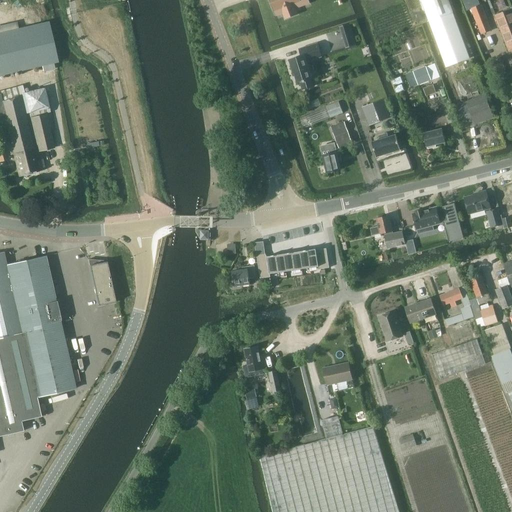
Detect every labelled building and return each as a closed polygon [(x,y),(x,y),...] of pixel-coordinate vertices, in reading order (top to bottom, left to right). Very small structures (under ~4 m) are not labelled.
[(269,0),(276,17),(283,15),(285,20),(299,15),(297,10),(310,4),(308,0),(269,0)] [(448,0),(421,0),(429,22),(453,13),(448,0)] [(471,8),(477,23),(481,35),(492,30),(488,19),(482,4),(471,8)] [(510,54),(511,53),(511,8),(495,16),(510,54)] [(453,13),(429,22),(446,67),(470,58),(453,13)] [(0,74),(42,65),(43,71),(55,68),(54,63),(58,61),(49,22),(19,29),(17,23),(0,26),(0,74)] [(339,26),(341,33),(352,30),(350,23),(339,26)] [(312,78),(307,61),(315,59),(314,55),(321,53),(318,43),(299,49),(301,56),(289,59),(294,74),(295,74),(298,83),(300,82),(303,90),(314,86),(311,79),(312,78)] [(410,88),(432,80),(426,66),(405,74),(410,88)] [(427,96),(437,92),(434,85),(424,88),(427,96)] [(464,128),(494,117),(485,94),(455,106),(464,128)] [(0,161),(9,159),(8,155),(14,154),(19,176),(45,169),(43,162),(42,159),(37,160),(27,118),(21,96),(0,102),(5,118),(1,119),(3,124),(6,123),(10,141),(5,142),(2,129),(0,129),(0,161)] [(363,107),(370,125),(392,117),(385,99),(363,107)] [(339,101),(300,117),(304,128),(343,113),(339,101)] [(344,121),(330,126),(339,149),(353,144),(344,121)] [(428,149),(437,147),(436,144),(445,142),(442,128),(424,132),(428,149)] [(388,137),(387,133),(379,136),(381,139),(372,142),(377,157),(386,154),(392,153),(392,152),(401,149),(397,135),(388,137)] [(327,173),(341,169),(337,151),(323,155),(327,173)] [(511,207),(511,195),(509,185),(509,186),(498,189),(501,201),(497,202),(499,208),(501,219),(508,217),(506,209),(511,207)] [(469,214),(491,209),(486,191),(479,193),(479,194),(465,197),(469,214)] [(414,212),(413,212),(417,228),(425,226),(426,231),(434,229),(433,224),(441,221),(443,220),(449,241),(464,237),(455,202),(443,206),(443,207),(437,209),(437,206),(424,209),(424,208),(414,210),(414,212)] [(491,228),(503,225),(501,219),(499,208),(487,211),(491,228)] [(394,233),(393,231),(389,215),(377,218),(379,226),(371,228),(373,236),(384,233),(388,249),(406,245),(402,231),(394,233)] [(264,241),(255,242),(257,255),(263,254),(266,253),(264,241)] [(229,254),(237,253),(236,244),(228,245),(229,254)] [(327,248),(316,250),(318,256),(328,255),(327,248)] [(316,249),(300,251),(302,269),(318,266),(319,266),(318,262),(318,256),(316,250),(316,249)] [(300,251),(284,254),(286,271),(302,269),(300,251)] [(0,436),(24,431),(21,421),(41,416),(37,397),(76,388),(45,256),(6,265),(3,252),(0,253),(0,436)] [(284,254),(267,256),(269,273),(270,274),(286,271),(284,254)] [(319,266),(318,266),(319,269),(322,269),(330,268),(329,261),(318,262),(319,266)] [(90,266),(98,305),(115,302),(107,262),(90,266)] [(235,287),(251,284),(250,278),(257,277),(255,265),(248,266),(248,269),(233,271),(235,287)] [(482,276),(471,280),(481,305),(492,301),(482,276)] [(503,309),(511,305),(511,295),(508,285),(496,289),(503,309)] [(459,288),(441,295),(445,305),(451,303),(452,308),(457,306),(455,301),(462,299),(465,307),(461,308),(463,313),(462,314),(445,319),(447,326),(464,320),(474,316),(470,305),(471,305),(470,300),(465,286),(459,288)] [(477,297),(470,300),(471,305),(479,327),(481,327),(485,325),(498,322),(493,306),(490,307),(489,303),(480,306),(477,297)] [(418,302),(424,319),(437,314),(432,298),(418,302)] [(424,319),(418,302),(406,307),(411,323),(424,319)] [(395,311),(379,316),(388,341),(403,336),(395,311)] [(492,356),(507,392),(511,389),(511,352),(510,349),(511,348),(502,324),(485,330),(495,355),(492,356)] [(410,331),(405,333),(409,344),(414,342),(410,331)] [(440,379),(486,363),(478,339),(432,355),(440,379)] [(248,365),(243,366),(246,378),(251,377),(250,372),(263,369),(258,346),(245,349),(248,365)] [(327,385),(353,379),(349,362),(323,368),(327,385)] [(273,392),(282,389),(277,370),(269,372),(273,392)] [(248,399),(258,397),(256,389),(246,391),(248,399)] [(327,438),(343,434),(338,416),(323,420),(327,438)] [(400,511),(374,426),(343,434),(327,438),(260,456),(273,511),(400,511)] [(404,450),(417,446),(413,434),(400,438),(404,450)]
